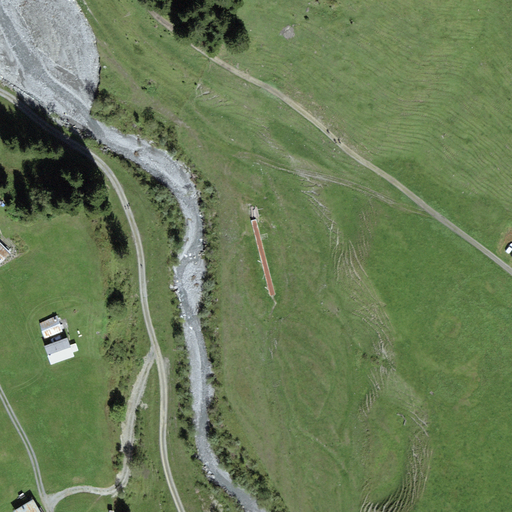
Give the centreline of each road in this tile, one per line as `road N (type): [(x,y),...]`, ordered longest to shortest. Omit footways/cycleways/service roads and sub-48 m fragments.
road 1 (track): [(182,511),(163,452),(163,378),(138,248),(117,181),(10,95)]
road 2 (track): [(144,0),(511,271)]
road 3 (track): [(49,511),(32,452),(0,391)]
